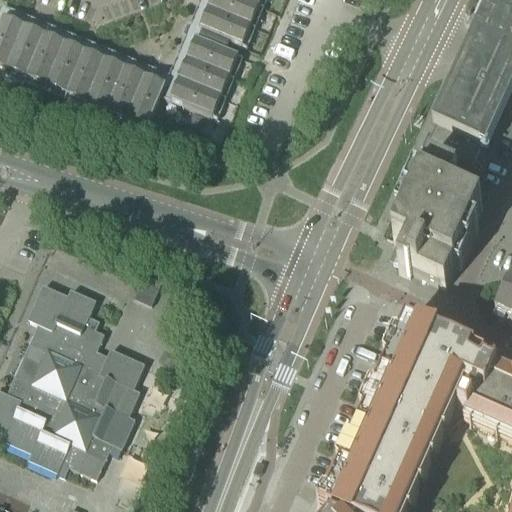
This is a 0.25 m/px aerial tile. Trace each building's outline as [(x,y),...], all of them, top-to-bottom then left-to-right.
[(251,33),(259,13),(228,0),(214,0),(215,0),(214,0),(208,0),(203,13),(251,33)] [(264,0),(228,0),(259,13),(264,0)] [(511,0),(495,0),(469,58),(427,151),(472,171),(511,83),(511,0)] [(251,33),(203,13),(196,28),(202,31),(200,36),(194,33),(193,35),(242,55),(251,33)] [(0,72),(6,75),(24,33),(19,31),(21,25),(5,19),(0,30),(0,72)] [(26,83),(46,35),(30,29),(28,35),(24,33),(6,75),(26,83)] [(46,92),(64,49),(59,47),(61,42),(46,35),(26,83),(46,92)] [(238,63),(190,43),(190,45),(195,47),(193,51),(188,49),(181,64),(230,84),(238,63)] [(67,100),(86,52),(71,46),(69,51),(64,49),(46,92),(67,100)] [(87,109),(104,66),(99,64),(102,58),(86,52),(67,100),(87,109)] [(107,117),(127,69),(111,62),(109,68),(104,66),(87,109),(107,117)] [(230,84),(181,64),(175,79),(181,82),(179,87),(221,104),(230,84)] [(127,125),(145,82),(140,80),(142,75),(127,69),(107,117),(127,125)] [(149,84),(145,82),(127,125),(148,134),(167,85),(152,79),(149,84)] [(221,104),(179,87),(177,91),(171,89),(165,104),(213,125),(221,104)] [(446,294),(473,233),(491,193),(430,166),(393,246),(402,250),(393,268),(401,272),(399,277),(410,282),(412,278),(446,294)] [(161,288),(144,281),(141,288),(134,303),(151,311),(161,288)] [(511,283),(495,317),(511,324),(511,283)] [(0,397),(0,438),(5,441),(3,448),(31,460),(28,466),(58,480),(58,479),(65,482),(70,473),(97,486),(109,458),(118,463),(122,456),(123,456),(136,426),(129,423),(141,398),(134,396),(145,371),(111,355),(105,368),(98,365),(101,359),(97,358),(105,341),(96,336),(100,328),(90,323),(97,308),(71,296),(68,303),(43,291),(28,326),(44,334),(41,340),(35,338),(10,394),(16,396),(13,403),(0,397)] [(364,422),(365,422),(360,434),(359,433),(358,435),(359,435),(354,446),(353,446),(352,448),(354,448),(342,473),(341,473),(340,474),(342,475),(337,486),(335,486),(335,487),(337,488),(331,499),(330,498),(329,500),(330,501),(329,503),(334,508),(332,511),(412,511),(420,494),(423,496),(424,494),(421,493),(432,468),(435,469),(436,468),(433,466),(444,442),(446,443),(447,441),(461,425),(470,429),(469,432),(470,432),(472,430),(497,441),(495,443),(497,444),(498,441),(511,447),(511,510),(511,511),(511,375),(509,378),(495,372),(494,374),(484,370),(480,376),(470,369),(470,368),(469,356),(428,338),(427,340),(402,342),(402,341),(400,340),(400,342),(401,343),(389,368),(388,368),(387,369),(389,370),(384,381),(382,381),(382,382),(383,383),(378,394),(377,393),(376,395),(377,396),(366,421),(365,420),(364,422)]
